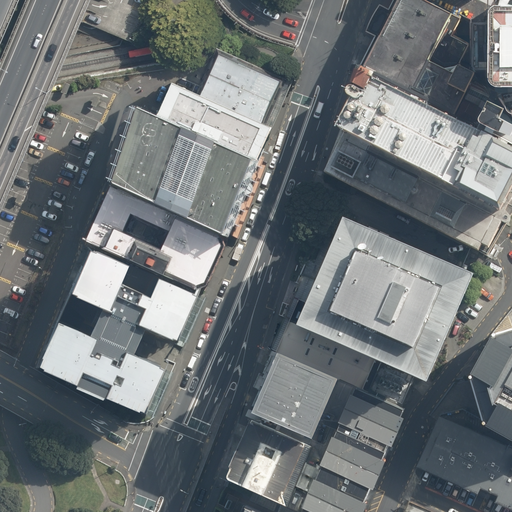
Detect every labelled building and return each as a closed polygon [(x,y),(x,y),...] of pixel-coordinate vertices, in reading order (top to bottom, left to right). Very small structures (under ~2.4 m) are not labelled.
[(58,0),(56,7),(111,31),(133,41),(142,21),(150,0),(58,0)] [(355,104),(340,133),(341,133),(445,188),(503,217),(511,199),(511,115),(506,112),(507,109),(488,100),(491,95),(489,92),(471,83),(475,74),(471,72),(459,65),(469,44),(452,36),(454,32),(455,29),(461,18),(452,13),(448,11),(425,0),(396,0),(385,23),(362,68),(355,91),(360,93),(359,94),(358,93),(356,93),(355,93),(353,94),(352,95),(351,96),(351,98),(351,100),(351,101),(352,102),(354,104),(355,104)] [(358,67),(362,68),(385,23),(396,0),(393,0),(390,7),(380,3),(378,6),(375,10),(373,14),(370,20),(368,25),(366,30),(375,34),(358,67)] [(511,4),(499,4),(496,4),(494,6),(492,7),(489,11),(489,20),(489,70),(489,81),(491,84),(495,87),(508,87),(511,86),(511,4)] [(272,125),(271,126),(273,127),(286,100),(294,83),(291,82),(216,47),(197,91),(272,125)] [(155,112),(257,158),(271,126),(272,125),(197,91),(170,79),(155,112)] [(155,112),(135,103),(109,179),(220,231),(229,235),(259,158),(257,158),(155,112)] [(445,188),(341,133),(326,173),(480,253),(483,254),(489,257),(499,239),(508,225),(509,225),(510,225),(511,224),(511,223),(511,218),(511,217),(511,207),(511,206),(511,199),(503,217),(445,188)] [(225,242),(220,231),(109,179),(105,178),(82,235),(93,240),(128,255),(157,268),(163,271),(164,270),(196,285),(206,282),(225,242)] [(313,280),(296,319),(378,354),(418,371),(425,374),(448,321),(472,267),(342,212),(313,280)] [(172,331),(177,333),(197,288),(192,285),(193,284),(163,271),(157,268),(148,288),(119,275),(128,255),(93,240),(93,241),(88,239),(67,285),(72,287),(72,289),(100,301),(89,328),(61,315),(60,316),(56,315),(35,360),(40,362),(39,363),(74,379),(73,382),(102,396),(104,392),(138,407),(139,406),(144,408),(163,363),(158,361),(158,360),(132,348),(144,321),(171,332),(172,331)] [(296,319),(313,280),(304,276),(272,349),(276,350),(364,388),(378,354),(296,319)] [(481,355),(471,375),(484,418),(511,435),(511,326),(495,331),(481,355)] [(300,511),(361,511),(378,478),(399,428),(409,408),(403,406),(364,388),(276,350),(249,412),(252,413),(314,438),(319,428),(334,434),(300,511)] [(411,388),(418,371),(378,354),(364,388),(403,406),(411,388)] [(444,413),(440,412),(437,417),(417,464),(421,466),(425,467),(511,503),(511,441),(451,416),(444,413)] [(314,438),(252,413),(226,476),(226,479),(229,482),(285,506),(314,438)] [(433,511),(409,501),(404,511),(433,511)]
